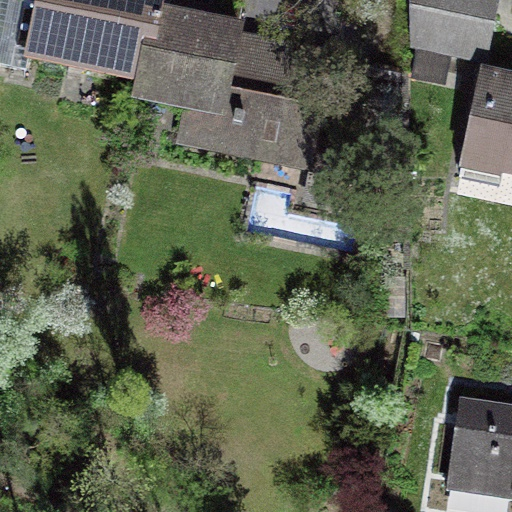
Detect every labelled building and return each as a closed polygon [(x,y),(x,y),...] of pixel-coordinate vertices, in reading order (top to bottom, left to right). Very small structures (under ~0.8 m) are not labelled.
[(40,0),(29,53),(108,69),(110,58),(143,64),(145,65),(156,13),(158,13),(160,0),(40,0)] [(483,57),(494,0),(415,0),(415,44),(483,57)] [(395,41),(400,11),(341,1),(336,31),(395,41)] [(236,29),(158,13),(156,13),(145,65),(143,64),(137,94),(188,104),(180,141),(309,167),(332,56),(238,37),(239,29),(236,28),(236,29)] [(511,80),(479,73),(455,184),(507,195),(511,174),(511,80)] [(511,411),(457,402),(441,493),(511,505),(511,411)]
